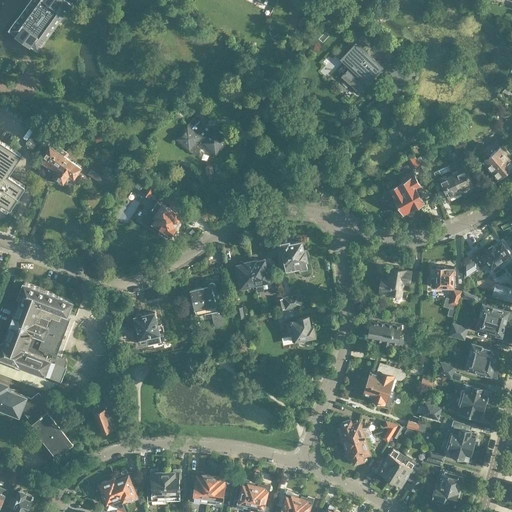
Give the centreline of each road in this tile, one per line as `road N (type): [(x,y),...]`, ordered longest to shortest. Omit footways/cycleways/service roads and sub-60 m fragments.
road 1 (residential): [(343,221),(307,210),(266,212),(130,283),(0,240)]
road 2 (residential): [(56,511),(91,464),(137,445),(231,447),(301,463)]
road 3 (residential): [(301,463),(348,326),(343,221)]
road 4 (residential): [(511,200),(420,239),(343,221)]
